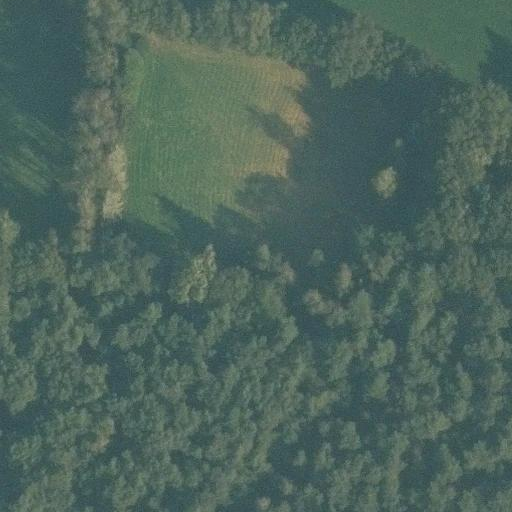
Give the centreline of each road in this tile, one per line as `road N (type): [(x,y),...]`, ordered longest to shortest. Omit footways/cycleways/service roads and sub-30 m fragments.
road 1 (track): [(135,0),(391,56),(466,105),(511,154)]
road 2 (track): [(0,310),(199,324),(321,375),(345,423)]
road 3 (track): [(252,511),(397,372),(511,289)]
